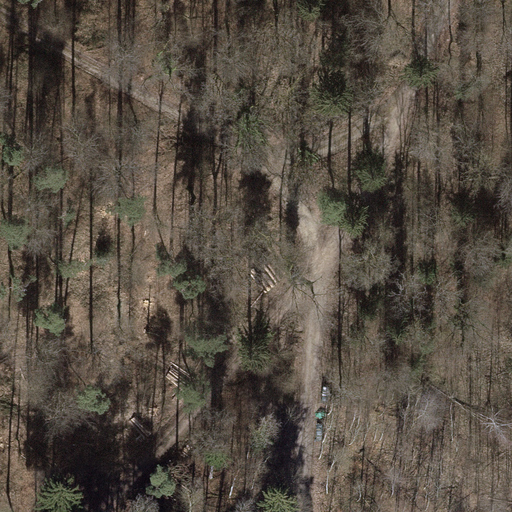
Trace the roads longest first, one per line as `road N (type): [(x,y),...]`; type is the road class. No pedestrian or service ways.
road 1 (track): [(437,0),(318,270),(319,511)]
road 2 (track): [(98,511),(318,270),(301,216),(226,134)]
road 3 (track): [(0,10),(226,134)]
road 4 (track): [(226,134),(297,147),(353,129),(399,89)]
